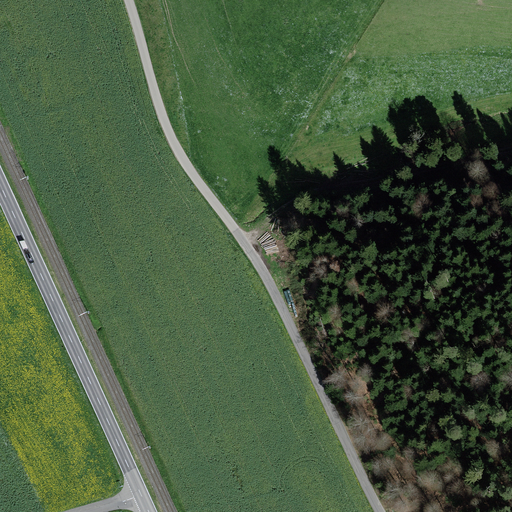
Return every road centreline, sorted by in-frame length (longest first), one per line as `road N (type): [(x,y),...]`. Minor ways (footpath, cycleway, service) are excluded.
road 1 (unclassified): [(380,511),(247,251),(187,173),(126,0)]
road 2 (secondary): [(0,190),(137,493)]
road 3 (track): [(511,149),(309,197),(240,240)]
